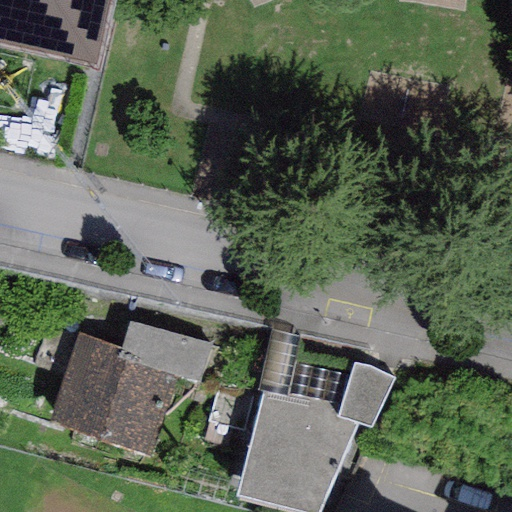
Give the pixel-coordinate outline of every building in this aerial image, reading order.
[(111,0),(0,0),(0,53),(95,74),(111,0)] [(209,348),(127,325),(121,349),(75,336),(50,426),(99,440),(97,448),(151,463),(174,381),(198,388),(209,348)] [(300,340),(268,333),(254,396),(260,397),(286,403),(288,396),(295,365),(300,340)] [(349,379),(295,365),(288,396),(340,410),(349,379)] [(367,369),(353,367),(349,379),(340,410),(336,423),(355,430),(371,438),(395,383),(367,369)] [(286,403),(260,397),(234,505),(261,511),(322,511),(355,430),(336,423),(340,410),(288,396),(286,403)]
